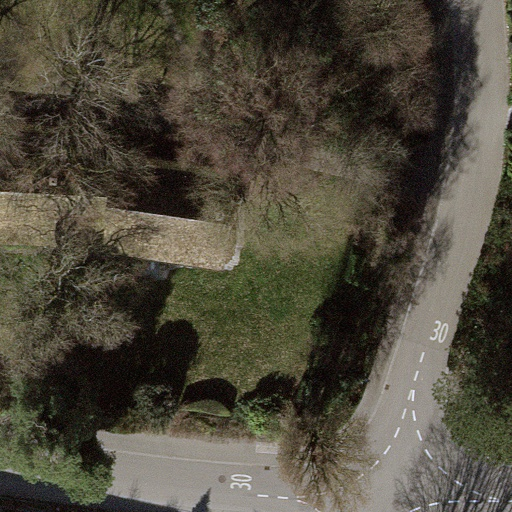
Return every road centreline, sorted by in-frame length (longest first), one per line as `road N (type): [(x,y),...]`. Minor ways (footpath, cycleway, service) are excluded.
road 1 (residential): [(476,0),(484,123),(383,502)]
road 2 (residential): [(0,466),(383,502)]
road 3 (residential): [(383,502),(511,502)]
